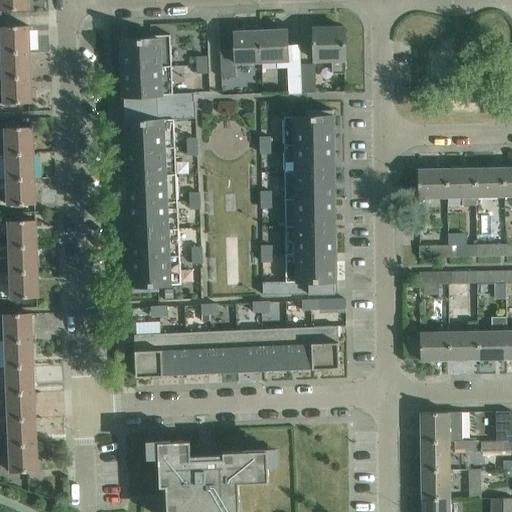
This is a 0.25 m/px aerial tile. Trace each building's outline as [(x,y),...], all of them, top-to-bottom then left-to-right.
[(27,0),(0,0),(1,11),(28,10),(27,0)] [(2,52),(29,51),(28,26),(1,27),(2,52)] [(333,60),(333,73),(345,73),(345,28),(314,29),(314,40),(312,40),(312,44),(314,44),(314,60),(333,60)] [(260,31),(262,62),(288,61),(287,30),(260,31)] [(260,31),(234,32),(234,49),(220,50),(221,78),(236,77),(235,63),(262,62),(260,31)] [(121,40),(122,68),(172,66),(170,35),(150,35),(151,38),(121,40)] [(29,51),(2,52),(3,78),(30,77),(29,51)] [(206,56),(197,57),(197,65),(206,65),(206,56)] [(315,64),(301,65),(302,92),(316,92),(315,64)] [(206,65),(197,65),(197,74),(207,73),(206,65)] [(302,94),(302,92),(301,65),(287,65),(288,94),(302,94)] [(122,68),(123,96),(173,94),(172,66),(122,68)] [(31,103),(30,77),(3,78),(4,104),(31,103)] [(173,94),(123,96),(125,121),(174,119),(195,118),(194,93),(173,94)] [(283,116),(284,145),(333,144),(333,116),(283,116)] [(174,119),(125,121),(126,149),(175,147),(174,119)] [(6,153),(33,152),(32,127),(5,128),(6,153)] [(270,137),(261,137),(261,145),(270,145),(270,137)] [(185,147),(196,146),(196,139),(185,139),(185,147)] [(333,144),(284,145),(284,172),(334,171),(333,144)] [(270,145),(261,145),(261,154),(270,153),(270,145)] [(197,155),(196,146),(185,147),(185,155),(197,155)] [(175,147),(126,149),(127,177),(176,174),(175,148),(175,147)] [(33,152),(6,153),(7,179),(34,178),(33,152)] [(505,168),(476,169),(476,196),(505,196),(505,168)] [(447,197),(447,169),(418,170),(418,197),(447,197)] [(476,196),(476,169),(447,169),(447,197),(462,196),(462,205),(476,205),(476,196)] [(334,171),(284,172),(285,199),(334,198),(334,171)] [(176,174),(127,177),(128,204),(178,202),(176,174)] [(34,178),(7,179),(8,205),(35,204),(34,178)] [(270,191),(261,191),(262,200),(271,200),(271,191),(270,191)] [(187,201),(198,201),(198,193),(187,193),(187,201)] [(334,198),(285,199),(285,226),(334,226),(334,198)] [(271,200),(262,200),(262,208),(271,208),(271,200)] [(198,209),(198,201),(187,201),(187,209),(198,209)] [(128,204),(130,231),(132,231),(179,229),(178,202),(128,204)] [(9,246),(36,245),(35,220),(8,221),(9,246)] [(334,226),(285,226),(285,254),(335,253),(334,226)] [(130,231),(131,258),(133,258),(180,256),(179,229),(132,231),(130,231)] [(36,245),(9,246),(0,246),(0,256),(10,257),(10,272),(37,271),(36,245)] [(271,246),(262,245),(262,254),(271,253),(272,254),(271,245),(271,246)] [(477,257),(477,246),(448,247),(448,257),(477,257)] [(506,257),(506,246),(477,246),(477,257),(506,257)] [(448,257),(448,247),(421,247),(421,258),(448,257)] [(189,248),(189,256),(201,255),(200,248),(189,248)] [(271,253),(262,254),(262,262),(272,262),(272,254),(271,253)] [(335,253),(285,254),(286,282),(335,281),(335,253)] [(201,255),(189,256),(190,264),(201,264),(201,255)] [(133,258),(131,258),(132,287),(181,285),(180,256),(133,258)] [(37,271),(10,272),(0,272),(0,283),(11,283),(11,298),(38,297),(37,271)] [(506,273),(477,274),(477,284),(506,284),(506,273)] [(448,285),(448,274),(422,275),(422,295),(440,295),(440,285),(448,285)] [(477,274),(448,274),(448,285),(477,284),(477,274)] [(335,281),(286,282),(263,282),(263,295),(335,294),(335,281)] [(345,299),(333,299),(333,310),(346,309),(345,299)] [(300,300),(301,309),(309,309),(309,300),(300,300)] [(309,300),(309,309),(318,309),(318,300),(309,300)] [(251,302),(251,311),(260,311),(260,302),(251,302)] [(260,302),(260,311),(269,311),(268,302),(260,302)] [(209,314),(209,304),(199,305),(200,313),(200,321),(209,320),(209,314)] [(209,304),(209,314),(218,314),(218,304),(209,304)] [(150,307),(150,316),(159,316),(159,307),(150,307)] [(159,307),(159,316),(168,316),(168,307),(159,307)] [(5,341),(32,340),(31,314),(4,315),(5,341)] [(507,359),(507,331),(507,317),(492,317),(492,332),(478,332),(478,359),(507,359)] [(311,327),(313,369),(339,368),(339,367),(337,327),(338,326),(311,327)] [(313,369),(311,327),(286,328),(288,370),(313,369)] [(263,371),(288,370),(286,328),(261,329),(263,371)] [(238,373),(263,371),(261,329),(236,330),(238,373)] [(213,373),(238,373),(236,330),(211,331),(212,374),(213,373)] [(188,374),(212,374),(211,331),(185,333),(187,375),(188,374)] [(478,359),(478,332),(449,333),(449,360),(478,359)] [(163,376),(187,375),(185,333),(160,334),(162,376),(163,376)] [(449,360),(449,333),(420,333),(420,360),(449,360)] [(138,377),(162,376),(160,334),(134,335),(136,377),(138,377)] [(32,340),(5,341),(6,367),(33,366),(32,340)] [(33,366),(6,367),(7,393),(34,392),(33,366)] [(35,418),(34,392),(7,393),(8,420),(35,418)] [(511,425),(511,411),(496,411),(497,440),(511,440),(511,425)] [(422,441),(449,441),(448,412),(421,412),(422,441)] [(35,418),(8,420),(9,446),(36,445),(35,418)] [(190,440),(149,442),(149,456),(159,456),(160,486),(167,486),(167,511),(207,511),(209,511),(208,511),(239,511),(239,483),(269,481),(268,464),(278,464),(277,450),(223,452),(223,458),(190,459),(190,440)] [(480,440),(468,440),(468,469),(480,469),(480,462),(499,462),(499,460),(503,460),(503,442),(480,442),(480,440)] [(449,470),(449,441),(422,441),(422,470),(449,470)] [(37,471),(36,445),(9,446),(10,472),(37,471)] [(499,462),(499,469),(511,469),(511,459),(506,459),(506,460),(503,460),(499,460),(499,462)] [(480,498),(480,469),(468,469),(468,498),(480,498)] [(449,470),(422,470),(422,499),(450,499),(449,470)] [(511,511),(511,497),(498,498),(497,511),(511,511)] [(449,511),(450,499),(422,499),(422,511),(449,511)]
